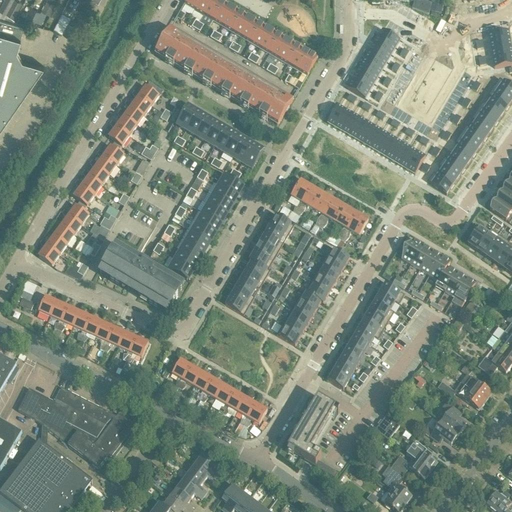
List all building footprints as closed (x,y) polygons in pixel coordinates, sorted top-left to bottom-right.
[(4,20),(7,15),(14,0),(3,0),(0,7),(0,18),(4,21),(4,20)] [(22,3),(15,0),(14,0),(7,15),(14,18),(22,3)] [(78,0),(77,0),(68,0),(53,29),(63,34),(79,1),(78,1),(78,0)] [(188,0),(185,5),(194,11),(200,0),(188,0)] [(212,0),(200,0),(194,11),(203,16),(212,0)] [(213,0),(204,17),(213,22),(223,5),(215,0),(213,0)] [(414,0),(412,9),(421,12),(424,2),(418,0),(414,0)] [(46,14),(50,16),(55,5),(46,1),(41,13),(36,22),(35,23),(40,26),(46,14)] [(440,14),(443,5),(433,2),(431,12),(440,14)] [(213,22),(222,28),(233,10),(223,5),(213,22)] [(41,13),(31,8),(27,18),(33,21),(36,22),(41,13)] [(222,28),(232,33),(242,16),(233,10),(222,28)] [(180,13),(177,19),(181,22),(185,15),(180,13)] [(232,33),(241,39),(251,21),(242,16),(232,33)] [(0,128),(1,129),(44,67),(23,61),(18,51),(24,28),(0,20),(0,128)] [(241,39),(251,44),(261,27),(251,21),(241,39)] [(75,27),(67,25),(63,34),(71,36),(75,27)] [(251,44),(260,50),(270,32),(261,27),(251,44)] [(171,29),(155,55),(166,61),(165,62),(166,62),(167,60),(171,62),(185,38),(171,29)] [(382,31),(377,39),(394,49),(399,41),(382,31)] [(260,50),(269,55),(279,38),(270,32),(260,50)] [(508,33),(488,36),(490,44),(509,41),(508,33)] [(194,43),(185,38),(171,62),(175,64),(173,67),(174,66),(179,69),(194,43)] [(269,55),(279,61),(289,43),(279,38),(269,55)] [(377,39),(373,46),(390,56),(394,49),(377,39)] [(509,41),(490,44),(491,53),(511,49),(509,41)] [(204,49),(194,43),(179,69),(184,72),(184,73),(186,71),(190,73),(204,49)] [(279,61),(288,66),(298,49),(289,43),(279,61)] [(373,46),(369,53),(386,63),(390,56),(373,46)] [(213,54),(204,49),(190,73),(193,75),(192,78),(193,77),(198,80),(213,54)] [(288,66),(297,72),(307,54),(298,49),(288,66)] [(511,56),(511,49),(491,53),(493,61),(511,57),(511,56)] [(369,53),(364,61),(381,71),(386,63),(369,53)] [(208,84),(216,70),(222,60),(213,54),(198,80),(203,83),(202,84),(203,84),(205,82),(208,84)] [(317,60),(308,54),(297,72),(307,77),(317,60)] [(511,57),(493,61),(494,70),(511,66),(511,57)] [(222,60),(216,70),(208,84),(212,86),(210,89),(211,89),(211,88),(217,91),(232,65),(222,60)] [(364,61),(360,68),(377,78),(381,71),(364,61)] [(241,71),(232,65),(217,91),(222,94),(221,95),(222,96),(223,93),(227,95),(241,71)] [(360,68),(356,75),(373,85),(377,78),(360,68)] [(251,76),(241,71),(227,95),(231,97),(229,100),(230,100),(230,99),(235,102),(249,80),(251,76)] [(356,75),(352,83),(369,93),(373,85),(356,75)] [(251,76),(249,80),(235,102),(241,105),(240,106),(242,104),(246,106),(260,82),(251,76)] [(246,106),(249,108),(248,111),(249,110),(254,113),(269,87),(260,82),(246,106)] [(294,88),(299,91),(303,85),(298,82),(294,88)] [(352,83),(347,90),(364,100),(369,93),(352,83)] [(511,89),(503,83),(497,91),(511,101),(511,89)] [(138,99),(152,109),(159,98),(153,94),(157,89),(150,84),(146,89),(146,88),(140,97),(138,99)] [(278,93),(269,87),(254,113),(259,116),(259,117),(261,115),(264,117),(278,93)] [(511,101),(497,91),(492,99),(507,109),(511,102),(511,101)] [(145,118),(152,109),(138,99),(140,97),(134,92),(132,95),(137,101),(133,107),(131,109),(145,118)] [(293,101),(278,93),(264,117),(268,119),(266,122),(267,122),(267,121),(278,127),(293,101)] [(492,99),(486,107),(501,117),(507,109),(492,99)] [(145,118),(131,109),(133,107),(127,102),(124,106),(129,111),(125,117),(124,119),(137,128),(145,118)] [(337,106),(327,124),(335,129),(345,111),(337,106)] [(481,115),(496,125),(501,117),(486,107),(481,115)] [(177,126),(187,131),(197,114),(187,108),(176,127),(177,126)] [(345,111),(335,129),(342,133),(352,115),(345,111)] [(137,128),(124,119),(125,117),(120,113),(117,115),(122,121),(118,127),(117,128),(130,138),(137,128)] [(187,131),(196,137),(206,120),(197,114),(187,131)] [(169,118),(163,115),(161,120),(166,123),(169,119),(169,118)] [(352,115),(342,133),(349,137),(359,119),(352,115)] [(481,115),(475,123),(490,133),(496,125),(481,115)] [(359,119),(349,137),(356,141),(367,124),(359,119)] [(196,137),(205,142),(215,125),(206,120),(196,137)] [(122,149),(130,138),(117,128),(118,127),(112,123),(110,125),(115,131),(109,139),(115,144),(122,149)] [(475,123),(470,131),(485,141),(490,133),(475,123)] [(367,124),(356,141),(364,146),(374,128),(367,124)] [(205,142),(215,148),(225,131),(215,125),(205,142)] [(374,128),(364,146),(371,150),(381,132),(374,128)] [(215,148),(224,153),(234,136),(225,131),(215,148)] [(470,131),(464,139),(479,149),(485,141),(470,131)] [(381,132),(371,150),(378,154),(389,137),(381,132)] [(224,153),(233,159),(243,142),(234,136),(224,153)] [(389,137),(378,154),(386,159),(396,141),(389,137)] [(464,139),(459,146),(474,157),(479,149),(464,139)] [(396,141),(386,159),(393,163),(403,145),(396,141)] [(233,159),(243,164),(253,147),(243,142),(233,159)] [(104,158),(117,168),(124,158),(118,153),(122,149),(115,144),(111,148),(105,156),(104,158)] [(403,145),(393,163),(400,167),(410,150),(403,145)] [(140,146),(136,152),(140,155),(144,149),(140,146)] [(459,146),(453,154),(468,165),(474,157),(459,146)] [(253,147),(243,164),(252,170),(251,171),(252,171),(262,153),(253,147)] [(151,162),(156,155),(146,149),(141,156),(151,162)] [(410,150),(400,167),(407,172),(418,154),(410,150)] [(104,158),(105,156),(99,152),(97,155),(102,161),(98,166),(97,168),(110,178),(117,168),(104,158)] [(418,154),(407,172),(415,176),(425,158),(418,154)] [(453,154),(448,162),(463,173),(468,165),(453,154)] [(110,178),(97,168),(98,166),(92,162),(89,166),(94,171),(90,176),(89,178),(102,188),(110,178)] [(448,162),(442,170),(457,181),(463,173),(448,162)] [(442,170),(437,178),(452,188),(457,181),(442,170)] [(102,188),(89,178),(90,176),(85,172),(82,175),(87,181),(83,186),(82,188),(95,198),(102,188)] [(128,186),(132,179),(126,175),(122,181),(128,186)] [(225,178),(219,187),(236,197),(242,187),(224,177),(225,178)] [(437,178),(431,186),(446,196),(452,188),(437,178)] [(87,209),(95,198),(82,188),(83,186),(77,182),(75,185),(80,191),(74,199),(80,203),(87,208),(87,209)] [(297,216),(312,189),(301,182),(291,198),(299,203),(296,207),(293,214),(297,216)] [(503,190),(502,193),(511,199),(511,186),(509,184),(506,186),(503,190)] [(214,196),(231,207),(236,197),(219,187),(214,196)] [(314,211),(324,196),(312,189),(297,216),(300,218),(304,213),(306,206),(314,211)] [(124,196),(130,199),(133,194),(127,190),(124,196)] [(511,213),(511,199),(502,193),(500,195),(497,199),(496,202),(511,213)] [(119,204),(125,208),(130,199),(124,196),(119,204)] [(208,206),(226,216),(231,207),(214,196),(208,206)] [(316,227),(319,229),(335,202),(324,196),(314,211),(322,216),(318,221),(316,227)] [(192,202),(186,198),(183,203),(189,207),(192,202)] [(319,229),(322,231),(327,226),(328,220),(337,225),(346,209),(335,202),(319,229)] [(491,208),(490,211),(510,225),(511,221),(511,213),(496,202),(493,204),(491,208)] [(69,218),(82,227),(89,217),(83,213),(87,208),(80,203),(76,208),(70,216),(69,218)] [(203,215),(220,225),(226,216),(208,206),(203,215)] [(338,241),(341,242),(357,216),(346,209),(337,225),(345,229),(340,234),(338,240),(338,241)] [(75,237),(82,227),(69,218),(70,216),(64,212),(62,215),(67,220),(63,226),(62,228),(75,237)] [(197,224),(215,234),(220,225),(203,215),(199,212),(193,222),(197,224)] [(357,216),(341,242),(344,244),(349,239),(351,233),(359,238),(368,222),(357,216)] [(181,220),(175,217),(172,222),(181,227),(184,222),(181,220)] [(270,226),(289,237),(294,228),(275,217),(270,226)] [(114,225),(104,219),(100,227),(101,227),(105,230),(110,233),(114,225)] [(75,237),(62,228),(63,226),(57,222),(55,225),(60,230),(55,236),(54,238),(67,247),(75,237)] [(192,233),(192,234),(209,244),(215,234),(197,224),(192,233)] [(94,226),(90,233),(105,242),(110,233),(105,230),(101,227),(100,229),(94,226)] [(283,246),(289,237),(270,226),(264,235),(283,246)] [(315,227),(311,234),(315,236),(319,229),(316,227),(315,227)] [(477,252),(488,235),(479,229),(467,245),(477,252)] [(67,247),(54,238),(55,236),(50,232),(48,235),(52,241),(48,246),(47,248),(60,258),(67,247)] [(192,234),(186,243),(204,253),(209,244),(192,234)] [(259,244),(278,255),(283,246),(264,235),(259,244)] [(486,258),(497,241),(488,235),(477,252),(486,258)] [(338,241),(329,236),(325,242),(337,249),(341,242),(338,241)] [(364,245),(368,239),(363,236),(359,243),(364,245)] [(494,264),(506,248),(497,241),(486,258),(494,264)] [(39,259),(52,268),(60,258),(47,248),(48,246),(42,242),(40,245),(45,251),(39,259)] [(89,247),(80,242),(75,250),(84,256),(89,247)] [(403,252),(402,261),(411,266),(422,247),(413,242),(405,248),(403,252)] [(186,243),(181,252),(198,262),(204,253),(186,243)] [(273,264),(278,255),(259,244),(254,253),(273,264)] [(420,272),(431,253),(422,247),(411,266),(420,272)] [(503,270),(511,257),(511,251),(506,248),(494,264),(503,270)] [(122,283),(136,292),(148,272),(143,269),(145,266),(116,249),(102,272),(112,277),(110,281),(120,287),(122,283)] [(181,252),(175,262),(193,272),(198,262),(181,252)] [(334,252),(329,261),(344,270),(350,261),(334,252)] [(268,272),(273,264),(254,253),(249,261),(252,263),(268,272)] [(440,258),(431,253),(420,272),(429,277),(440,258)] [(511,257),(503,270),(511,276),(511,257)] [(440,258),(429,277),(438,283),(447,269),(450,264),(440,258)] [(339,279),(344,270),(329,261),(326,259),(320,268),(323,270),(339,279)] [(168,271),(187,282),(193,272),(175,262),(170,271),(168,270),(168,271)] [(252,263),(246,272),(265,282),(270,273),(268,272),(252,263)] [(81,283),(83,278),(78,275),(80,270),(73,266),(67,277),(81,283)] [(320,268),(316,277),(318,278),(334,287),(339,279),(323,270),(320,268)] [(456,274),(447,269),(438,283),(435,288),(445,293),(456,274)] [(152,274),(148,272),(136,292),(150,300),(148,303),(158,309),(160,306),(170,311),(183,289),(154,272),(152,274)] [(246,272),(241,280),(257,290),(260,291),(265,282),(246,272)] [(456,274),(445,293),(454,299),(466,280),(456,274)] [(310,285),(329,296),(334,287),(318,278),(316,277),(310,285)] [(241,280),(236,289),(252,298),(257,290),(241,280)] [(454,299),(452,303),(461,309),(475,286),(466,280),(454,299)] [(324,305),(329,296),(310,285),(305,294),(322,304),(324,305)] [(401,307),(406,297),(385,285),(380,294),(395,303),(401,307)] [(236,289),(231,298),(249,309),(255,300),(252,298),(236,289)] [(34,296),(22,291),(16,305),(31,312),(34,305),(31,304),(34,296)] [(297,302),(317,313),(322,304),(305,294),(303,293),(297,302)] [(500,298),(494,293),(491,297),(497,301),(500,298)] [(390,312),(395,303),(380,294),(374,303),(390,312)] [(231,298),(225,307),(244,318),(249,309),(231,298)] [(50,319),(57,304),(46,299),(42,305),(39,304),(35,312),(39,313),(39,314),(50,319)] [(292,310),(312,322),(317,313),(297,302),(292,310)] [(391,324),(396,315),(390,312),(374,303),(369,312),(385,321),(389,323),(391,324)] [(468,307),(475,312),(478,307),(471,303),(468,307)] [(59,332),(69,309),(57,304),(50,319),(59,323),(58,325),(55,324),(54,330),(59,332)] [(73,329),(80,314),(69,309),(59,332),(62,333),(65,329),(63,327),(64,325),(73,329)] [(307,330),(312,322),(292,310),(287,319),(307,330)] [(385,333),(391,324),(389,323),(385,321),(369,312),(364,320),(380,330),(383,332),(385,333)] [(407,317),(411,320),(415,316),(410,312),(407,317)] [(80,314),(73,329),(82,333),(81,335),(78,335),(78,341),(81,342),(91,319),(80,314)] [(96,339),(103,325),(91,319),(81,342),(85,344),(88,340),(86,337),(87,335),(96,339)] [(282,328),(301,339),(307,330),(287,319),(282,328)] [(380,342),(385,333),(383,332),(380,330),(364,320),(359,329),(374,338),(380,342)] [(455,324),(462,329),(465,325),(458,320),(455,324)] [(459,332),(462,329),(455,324),(453,327),(459,332)] [(103,325),(96,339),(105,344),(104,346),(101,345),(100,351),(104,352),(114,330),(103,325)] [(296,349),(301,339),(282,328),(276,337),(296,349)] [(369,347),(374,338),(359,329),(354,338),(369,347)] [(119,350),(126,335),(114,330),(104,352),(107,354),(111,350),(109,348),(110,346),(119,350)] [(511,352),(511,339),(504,334),(498,342),(511,352)] [(126,335),(119,350),(128,354),(127,356),(124,355),(123,361),(127,363),(137,340),(126,335)] [(364,356),(369,347),(354,338),(348,347),(364,356)] [(137,340),(127,363),(130,364),(134,360),(132,358),(132,356),(142,360),(149,345),(137,340)] [(511,366),(511,352),(498,342),(492,351),(498,355),(498,356),(511,366)] [(359,365),(364,356),(348,347),(343,355),(359,365)] [(441,347),(437,351),(442,355),(446,350),(441,347)] [(354,373),(359,365),(343,355),(338,364),(354,373)] [(511,367),(511,366),(498,356),(492,364),(485,359),(478,369),(491,378),(498,369),(506,375),(511,367)] [(0,358),(0,471),(1,472),(22,435),(4,424),(0,422),(0,396),(8,383),(11,384),(19,371),(16,369),(17,367),(0,358)] [(179,390),(192,368),(181,362),(172,376),(178,379),(176,382),(177,383),(176,388),(168,383),(162,394),(173,401),(179,390)] [(348,382),(354,373),(338,364),(333,373),(348,382)] [(192,368),(179,390),(182,392),(187,388),(185,386),(186,384),(194,389),(203,375),(192,368)] [(468,377),(472,372),(465,368),(462,373),(468,377)] [(343,391),(348,382),(333,373),(327,382),(343,391)] [(203,375),(194,389),(203,394),(202,396),(199,395),(197,401),(201,403),(213,381),(203,375)] [(465,388),(485,403),(485,402),(487,402),(488,400),(488,398),(491,395),(471,380),(465,388)] [(216,401),(224,387),(213,381),(201,403),(204,404),(208,401),(206,398),(207,396),(216,401)] [(458,407),(460,403),(453,397),(455,394),(442,384),(438,389),(440,391),(445,395),(451,399),(450,401),(458,407)] [(222,415),(235,394),(224,387),(216,401),(225,406),(223,408),(220,408),(219,413),(214,421),(218,423),(222,415)] [(484,404),(485,403),(465,388),(459,397),(478,412),(481,408),(483,407),(484,405),(484,404)] [(43,429),(48,432),(64,445),(68,448),(80,457),(87,462),(99,471),(108,459),(110,460),(110,461),(121,447),(122,446),(131,434),(130,433),(129,432),(133,426),(82,400),(62,390),(62,391),(56,402),(55,404),(48,400),(29,391),(18,413),(31,421),(37,424),(43,429)] [(238,414),(246,400),(235,394),(222,415),(226,417),(230,413),(228,411),(229,409),(238,414)] [(238,438),(257,406),(246,400),(238,414),(246,419),(245,421),(242,420),(240,426),(240,425),(234,434),(239,437),(238,438)] [(315,468),(318,463),(321,457),(311,451),(335,410),(317,400),(287,450),(310,464),(311,465),(315,468)] [(442,423),(459,436),(466,427),(459,421),(462,416),(446,404),(443,409),(449,414),(442,423)] [(259,427),(267,413),(257,406),(238,438),(247,441),(248,430),(251,426),(249,424),(251,422),(259,427)] [(400,428),(386,418),(375,432),(389,442),(400,428)] [(451,447),(459,436),(442,423),(434,434),(428,429),(424,434),(440,446),(444,441),(451,447)] [(47,441),(48,432),(43,429),(43,437),(42,445),(40,443),(20,470),(0,495),(1,497),(20,511),(70,511),(72,510),(91,485),(92,486),(92,485),(93,484),(47,448),(47,441)] [(433,457),(416,443),(406,456),(413,461),(430,474),(437,466),(432,462),(431,461),(430,461),(433,457)] [(197,464),(217,481),(220,477),(214,472),(217,466),(204,456),(197,464)] [(385,462),(383,464),(389,468),(391,470),(391,471),(402,479),(408,471),(418,478),(417,479),(418,480),(419,479),(423,483),(430,474),(413,461),(410,465),(400,458),(392,468),(385,462)] [(371,466),(378,470),(382,465),(375,460),(371,466)] [(191,473),(204,484),(208,479),(215,484),(217,481),(197,464),(191,473)] [(405,507),(411,499),(407,495),(406,494),(398,489),(402,483),(400,482),(402,479),(391,471),(391,470),(389,468),(382,476),(385,478),(387,480),(383,485),(386,487),(391,490),(388,494),(405,507)] [(201,489),(204,484),(191,473),(184,482),(204,498),(207,494),(201,489)] [(177,491),(191,501),(194,497),(201,502),(204,498),(184,482),(177,491)] [(228,511),(242,494),(233,487),(222,501),(227,505),(222,511),(228,511)] [(187,506),(191,501),(177,491),(171,499),(186,511),(193,511),(194,511),(187,506)] [(491,498),(492,500),(506,511),(511,511),(511,505),(507,501),(510,497),(504,493),(501,497),(501,496),(497,493),(496,495),(494,495),(491,498)] [(236,511),(241,511),(251,501),(242,494),(228,511),(234,511),(235,511),(236,511)] [(401,511),(405,507),(388,494),(381,503),(392,511),(401,511)] [(374,505),(378,500),(372,495),(368,500),(374,505)] [(186,511),(171,499),(164,508),(168,511),(186,511)] [(486,508),(492,511),(506,511),(492,500),(491,501),(488,501),(486,504),(487,507),(486,508)] [(251,501),(241,511),(255,511),(259,507),(251,501)]
